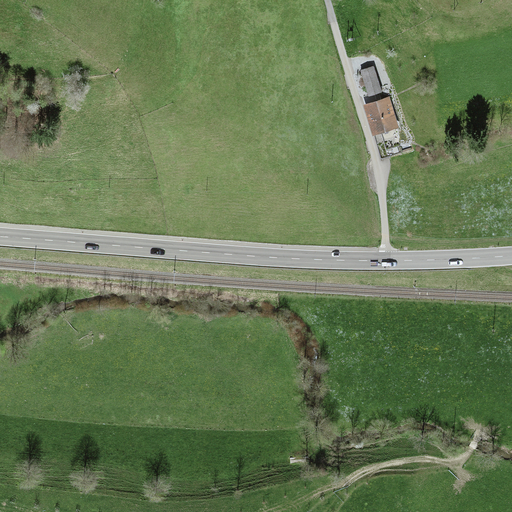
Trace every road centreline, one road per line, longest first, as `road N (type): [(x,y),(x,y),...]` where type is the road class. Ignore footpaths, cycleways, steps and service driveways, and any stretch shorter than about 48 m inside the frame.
road 1 (primary): [(0,236),(280,258),(511,255)]
road 2 (track): [(0,86),(104,78),(124,63)]
